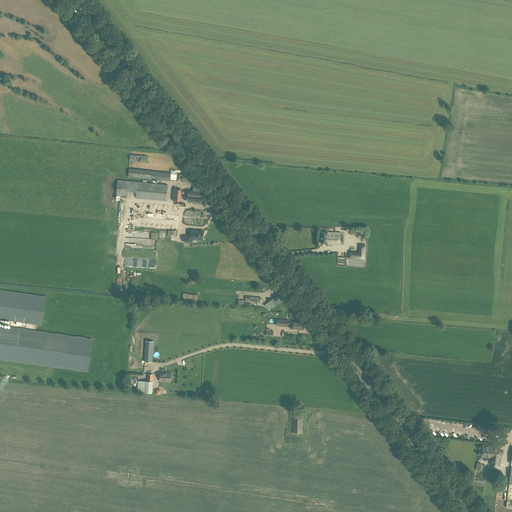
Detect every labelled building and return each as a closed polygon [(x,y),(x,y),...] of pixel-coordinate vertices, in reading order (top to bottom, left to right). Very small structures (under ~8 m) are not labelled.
[(129,168),(128,177),(158,180),(170,181),(170,173),(159,172),(129,168)] [(182,174),(182,182),(193,183),(194,175),(182,174)] [(166,200),(168,185),(128,181),(118,180),(118,184),(138,186),(137,191),(136,197),(166,200)] [(173,189),(172,200),(180,201),(182,190),(173,189)] [(188,190),(187,202),(201,203),(202,192),(188,190)] [(176,221),(177,209),(166,208),(165,219),(164,228),(168,229),(175,229),(176,221)] [(185,236),(184,242),(193,243),(193,240),(198,240),(203,240),(204,232),(196,231),(191,231),(191,237),(185,236)] [(322,231),(321,243),(340,244),(340,233),(328,232),(322,231)] [(365,259),(366,244),(359,243),(358,251),(349,250),(348,258),(365,259)] [(274,297),(264,305),(268,310),(272,307),(272,308),(286,297),(282,290),(273,297),(274,297)] [(47,297),(1,291),(0,299),(0,319),(43,325),(47,297)] [(294,321),(293,328),(304,330),(305,322),(294,321)] [(38,333),(0,326),(0,359),(53,367),(87,372),(92,341),(38,333)] [(145,340),(144,361),(153,362),(154,341),(145,340)] [(160,372),(160,381),(171,381),(171,372),(160,372)] [(138,381),(137,392),(143,392),(147,392),(154,393),(154,381),(154,374),(148,373),(148,381),(138,381)] [(293,415),(293,432),(302,432),(303,415),(293,415)] [(483,446),(482,455),(492,456),(492,457),(499,458),(500,450),(496,450),(496,446),(491,446),(491,447),(483,446)]
